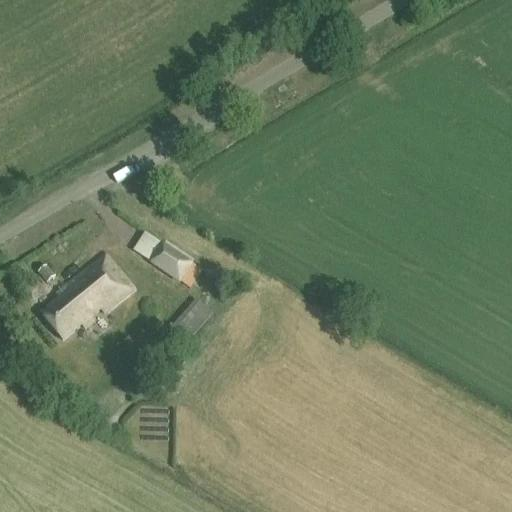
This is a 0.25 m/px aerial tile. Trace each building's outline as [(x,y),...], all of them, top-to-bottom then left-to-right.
[(182,285),(194,267),(195,265),(163,245),(149,265),(181,286),(182,285)] [(104,315),(134,291),(106,256),(57,296),(60,300),(41,316),(63,342),(82,327),(85,331),(94,324),(90,319),(100,311),(104,315)] [(194,267),(182,285),(191,290),(203,272),(194,267)] [(47,286),(56,278),(47,269),(38,275),(47,286)] [(186,345),(213,315),(197,301),(170,331),(186,345)]
